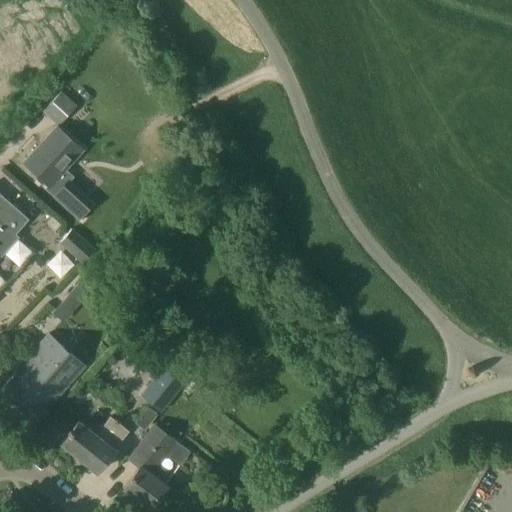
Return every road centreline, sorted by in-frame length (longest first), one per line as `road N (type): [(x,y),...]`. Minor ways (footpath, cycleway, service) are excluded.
road 1 (unclassified): [(456,346),(340,208),(275,49),(240,0)]
road 2 (unclassified): [(281,511),(448,404)]
